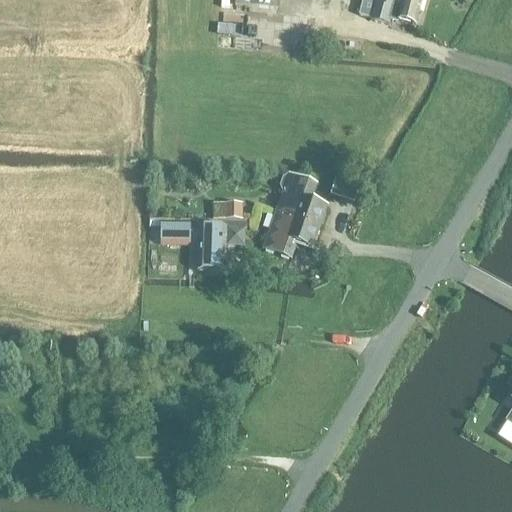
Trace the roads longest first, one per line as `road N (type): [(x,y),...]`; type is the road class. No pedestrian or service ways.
road 1 (track): [(52,325),(298,334),(384,350)]
road 2 (unclassified): [(290,511),(439,261)]
road 3 (unclassified): [(439,261),(511,137)]
